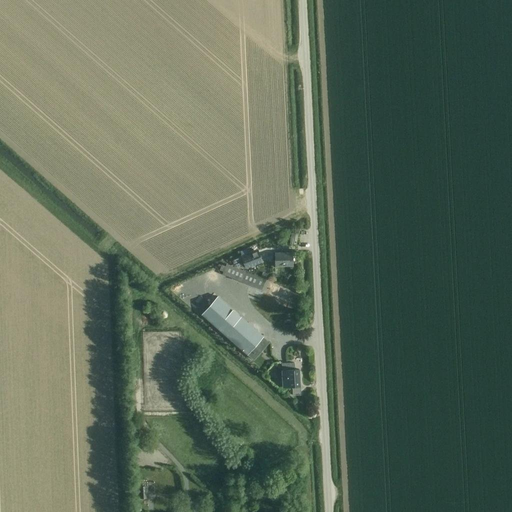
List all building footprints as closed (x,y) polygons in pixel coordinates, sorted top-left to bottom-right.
[(246,268),(263,262),(257,249),(240,255),(242,257),(233,261),(235,266),(236,266),(236,267),(241,266),(241,267),(245,266),(246,268)] [(289,266),(289,265),(293,265),(292,252),(275,253),(275,266),(285,265),(285,267),(289,266)] [(247,272),(226,264),(225,266),(223,271),(222,274),(243,282),(243,283),(261,290),(266,278),(247,271),(247,272)] [(291,305),(296,293),(291,291),(269,283),(265,294),(291,305)] [(217,296),(202,314),(246,354),(262,336),(217,296)] [(295,369),(294,362),(282,363),(282,370),(283,386),(292,386),(293,395),(301,394),(301,385),(300,385),(299,369),(295,369)] [(138,498),(149,497),(148,485),(138,486),(138,498)]
